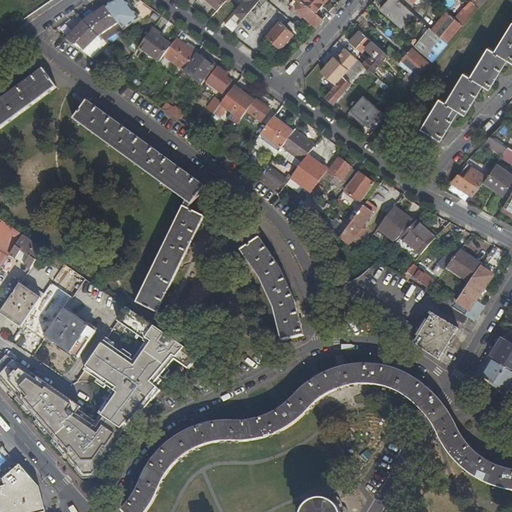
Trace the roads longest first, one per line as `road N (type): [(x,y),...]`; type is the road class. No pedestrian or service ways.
road 1 (residential): [(90,511),(140,445),(184,408),(323,342),(378,343),(449,385)]
road 2 (residential): [(511,244),(422,193),(278,89)]
road 3 (residential): [(373,511),(449,385)]
road 4 (residential): [(278,89),(161,0)]
road 5 (primary): [(0,414),(79,511)]
road 6 (residential): [(449,385),(511,282)]
